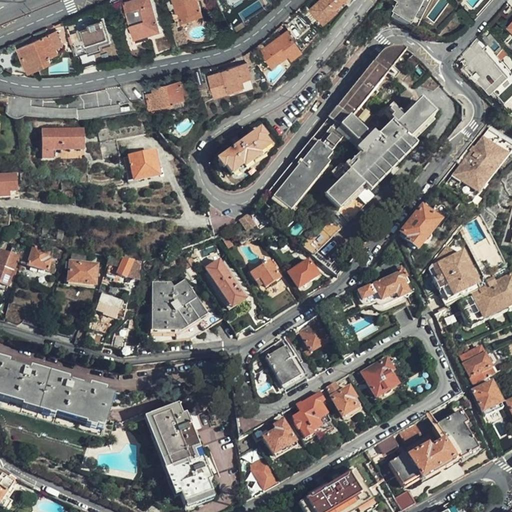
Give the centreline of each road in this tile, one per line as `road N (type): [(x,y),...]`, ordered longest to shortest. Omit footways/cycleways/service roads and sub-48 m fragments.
road 1 (residential): [(439,62),(404,35),(382,38),(261,184),(235,197),(209,190),(200,166),(209,138),(284,95),(367,0)]
road 2 (residential): [(245,511),(436,396),(442,381),(424,336),(407,333),(263,409),(248,401),(244,352)]
road 3 (residential): [(244,352),(335,287),(473,124),(477,106),(439,62)]
road 4 (residential): [(0,76),(49,86),(209,56),(255,34),(294,0)]
road 5 (residential): [(0,329),(129,362),(244,352)]
